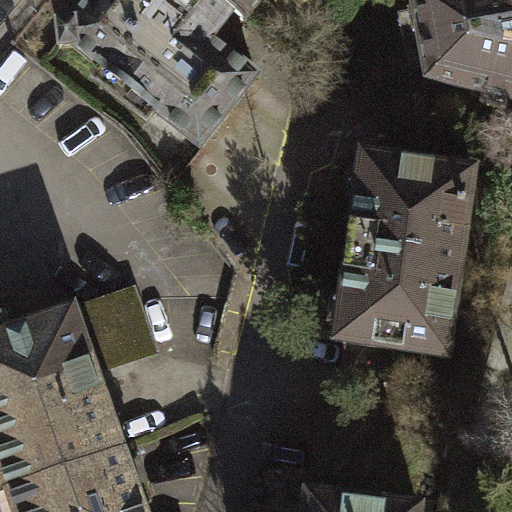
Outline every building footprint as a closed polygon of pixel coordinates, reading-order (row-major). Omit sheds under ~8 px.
[(232,12),(216,0),(89,0),(70,25),(57,25),(58,49),(74,50),(199,150),(256,76),(211,40),(232,12)] [(216,0),(232,12),(242,20),(257,0),(216,0)] [(511,0),(416,0),(428,78),(511,100),(511,0)] [(363,156),(335,343),(448,357),(473,170),(363,156)] [(134,290),(77,310),(98,371),(156,351),(134,290)] [(0,334),(0,463),(8,487),(123,448),(98,371),(77,310),(0,334)] [(8,487),(16,511),(142,511),(123,448),(8,487)] [(310,495),(307,511),(417,511),(418,507),(310,495)]
